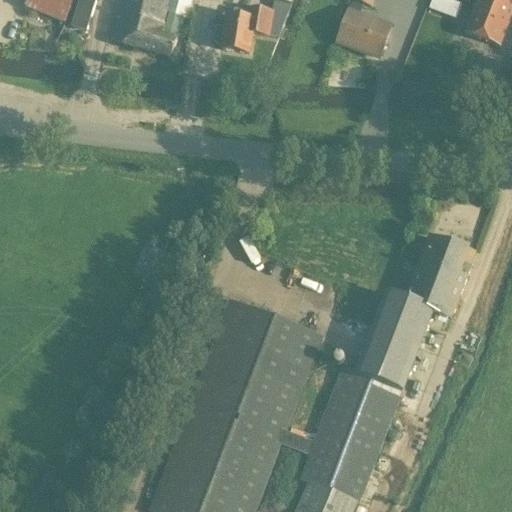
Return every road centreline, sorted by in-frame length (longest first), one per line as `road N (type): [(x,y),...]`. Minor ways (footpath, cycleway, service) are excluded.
road 1 (tertiary): [(0,125),(511,164)]
road 2 (track): [(383,511),(511,210)]
